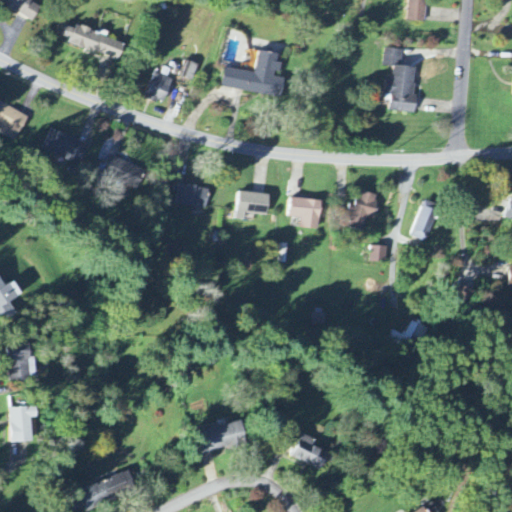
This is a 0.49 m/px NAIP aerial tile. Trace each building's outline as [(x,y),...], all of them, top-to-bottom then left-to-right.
[(0,0),(0,5),(34,21),(40,8),(30,4),(31,0),(0,0)] [(408,0),(408,23),(426,23),(427,0),(408,0)] [(125,45),(78,26),(76,30),(66,26),(62,37),(70,40),(69,42),(117,63),(125,45)] [(390,111),(413,114),(418,69),(401,67),(403,52),(385,50),(383,67),(394,68),(392,82),(386,81),(385,95),(391,96),(390,111)] [(282,97),(284,79),(277,78),(280,55),(258,52),(255,72),(225,68),(222,88),(282,97)] [(199,65),(185,60),(179,77),(192,82),(199,65)] [(174,81),(156,74),(146,97),(163,105),(174,81)] [(0,131),(17,139),(27,116),(0,104),(0,131)] [(81,164),(87,142),(49,131),(43,153),(81,164)] [(145,172),(109,156),(100,176),(135,192),(145,172)] [(209,188),(178,185),(176,206),(207,209),(209,188)] [(270,196),(240,192),(236,220),(245,221),(246,214),(268,216),(270,196)] [(367,218),(374,220),(380,198),(360,192),(350,227),(364,231),(367,218)] [(320,230),(321,201),(290,199),(290,218),(301,218),(301,229),(320,230)] [(511,222),(511,200),(496,201),(496,209),(478,209),(478,222),(511,222)] [(409,236),(425,243),(440,207),(424,201),(409,236)] [(386,248),(370,247),(370,263),(386,264),(386,248)] [(0,321),(14,314),(7,303),(20,296),(13,282),(4,287),(0,280),(0,321)] [(398,339),(412,351),(427,333),(413,321),(398,339)] [(33,380),(32,357),(28,358),(28,345),(6,346),(7,381),(33,380)] [(9,409),(10,444),(30,443),(29,419),(34,419),(34,408),(9,409)] [(246,447),(242,423),(199,430),(203,454),(246,447)] [(314,441),(300,436),(291,460),(320,470),(327,453),(311,447),(314,441)] [(85,510),(136,491),(128,472),(78,491),(85,510)]
